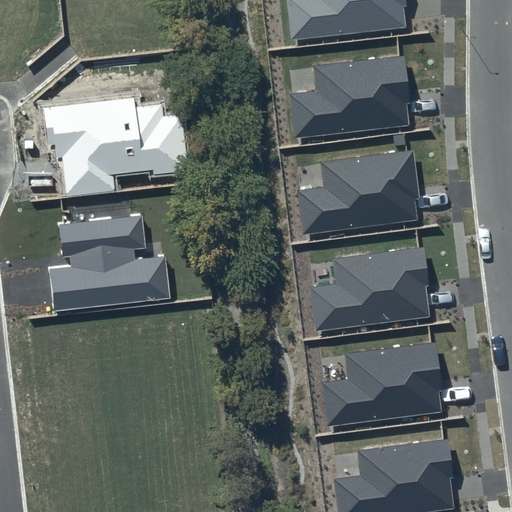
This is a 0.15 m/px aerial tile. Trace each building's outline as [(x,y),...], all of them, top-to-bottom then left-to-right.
[(406,0),(285,0),(290,41),(405,28),(403,6),(407,6),(406,0)] [(405,55),(312,66),(315,91),(288,94),(294,138),(408,125),(406,104),(410,103),(405,55)] [(134,98),(43,108),(47,145),(54,144),(56,158),(62,158),(67,197),(115,191),(113,174),(152,169),(154,177),(189,173),(180,114),(163,116),(161,104),(135,107),(134,98)] [(415,151),(322,162),(325,187),(298,190),(303,234),(418,221),(416,199),(420,199),(415,151)] [(141,215),(59,225),(63,257),(70,256),(71,265),(48,267),(53,311),(171,298),(165,257),(135,260),(134,250),(146,248),(141,215)] [(425,248),(334,259),(337,284),(311,287),(316,331),(430,318),(426,287),(429,286),(425,248)] [(438,343),(345,354),(348,379),(321,382),(326,426),(441,413),(439,391),(443,391),(438,343)] [(449,439),(359,451),(362,476),(335,479),(338,511),(434,511),(455,510),(450,478),(454,478),(449,439)]
